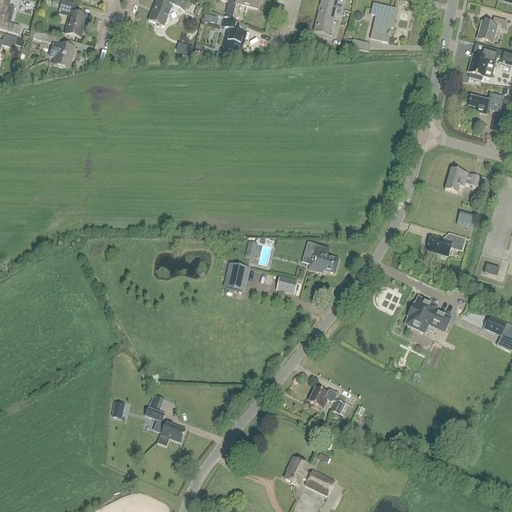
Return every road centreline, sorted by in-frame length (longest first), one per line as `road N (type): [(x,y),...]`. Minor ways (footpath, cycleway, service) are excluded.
road 1 (tertiary): [(184,511),(215,454),(373,262),(395,224),(423,135)]
road 2 (tertiary): [(423,135),(453,0)]
